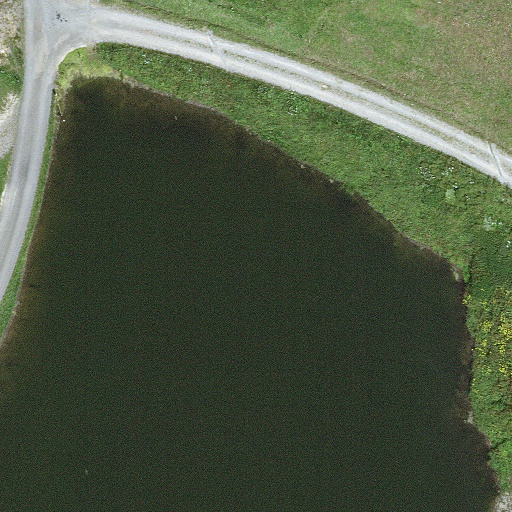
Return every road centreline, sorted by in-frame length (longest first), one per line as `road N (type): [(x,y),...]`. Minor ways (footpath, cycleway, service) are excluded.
road 1 (track): [(43,2),(270,62),(511,168)]
road 2 (track): [(42,0),(38,90),(0,259)]
